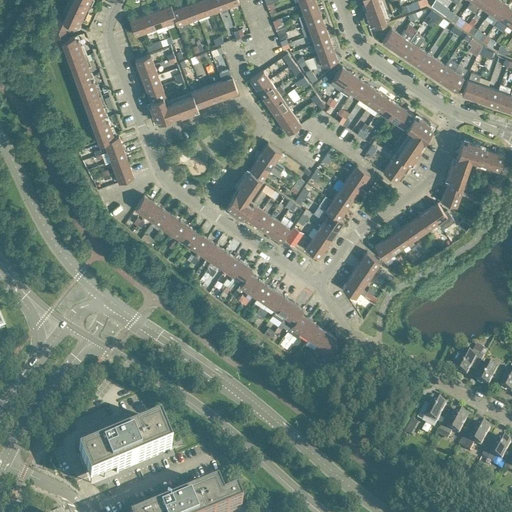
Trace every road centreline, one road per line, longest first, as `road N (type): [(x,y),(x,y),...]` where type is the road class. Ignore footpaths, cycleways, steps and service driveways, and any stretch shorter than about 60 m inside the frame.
road 1 (secondary): [(381,511),(233,386),(105,298)]
road 2 (secondary): [(91,338),(193,400),(324,511)]
road 3 (residential): [(511,422),(349,333),(319,284)]
road 4 (residential): [(204,209),(262,129),(258,118),(233,104),(148,138)]
road 5 (residential): [(319,284),(363,226),(428,182),(457,113)]
road 6 (secondary): [(105,298),(60,251),(0,143)]
road 7 (tertiary): [(457,113),(376,63),(355,39),(340,0)]
road 8 (unknown): [(104,505),(75,482),(71,444),(157,407)]
road 9 (unclassified): [(3,464),(91,338)]
road 10 (residential): [(148,138),(113,43),(126,0)]
road 11 (residential): [(319,284),(204,209)]
